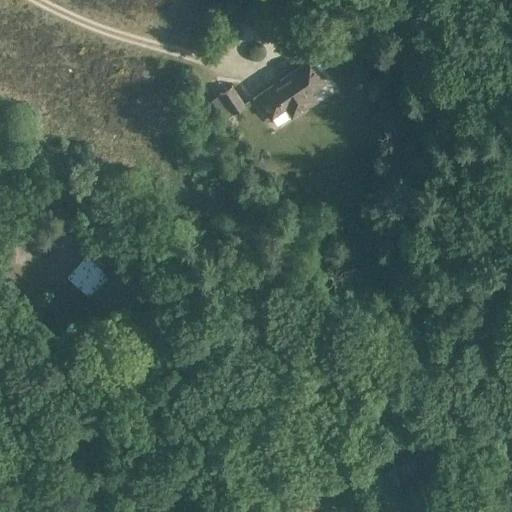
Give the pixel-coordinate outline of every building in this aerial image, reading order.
[(364,50),(357,40),(350,45),(357,55),(364,50)] [(344,55),(335,42),(318,53),(327,67),(344,55)] [(325,80),(311,59),(257,95),(272,116),(287,105),(293,114),(316,98),(311,89),(325,80)] [(232,114),(246,104),(232,85),(219,94),(219,95),(211,100),(221,115),(215,120),(222,130),(230,125),(223,115),(229,111),(232,114)] [(127,255),(91,295),(129,329),(165,289),(127,255)] [(112,511),(134,511),(132,508),(149,496),(129,467),(112,478),(101,462),(63,487),(74,503),(96,488),(112,511)]
